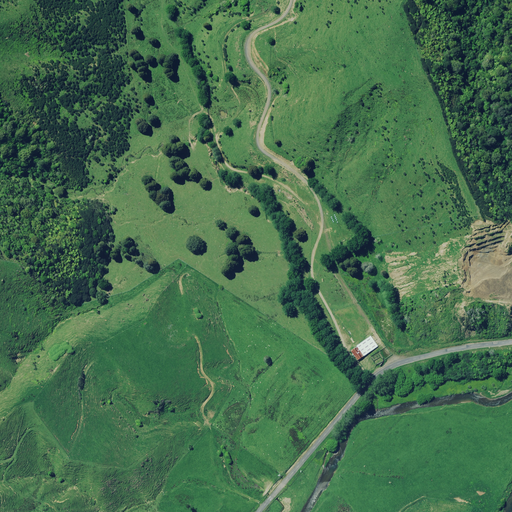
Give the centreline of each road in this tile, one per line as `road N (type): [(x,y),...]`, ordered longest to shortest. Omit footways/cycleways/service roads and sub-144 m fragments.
road 1 (unknown): [(371,383),(313,281),(309,214),(270,178),(226,166),(216,143),(241,103),(225,86),(223,38),(271,0)]
road 2 (unclassified): [(259,511),(387,369),(413,356),(511,341)]
